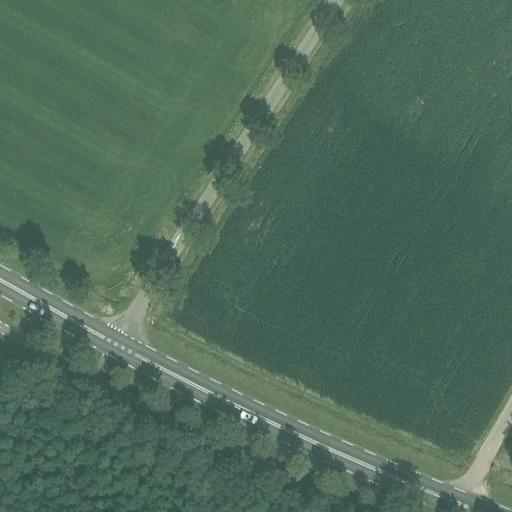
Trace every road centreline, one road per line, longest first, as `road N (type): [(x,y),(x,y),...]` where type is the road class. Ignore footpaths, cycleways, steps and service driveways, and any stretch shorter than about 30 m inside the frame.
road 1 (unclassified): [(114,344),(336,0)]
road 2 (primary): [(480,511),(282,428),(114,344)]
road 3 (primary): [(114,344),(0,280)]
